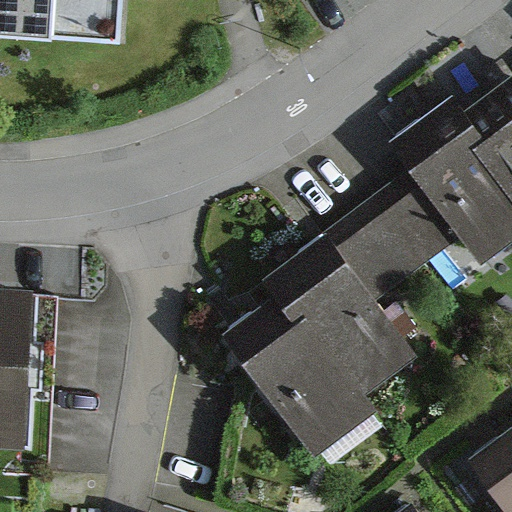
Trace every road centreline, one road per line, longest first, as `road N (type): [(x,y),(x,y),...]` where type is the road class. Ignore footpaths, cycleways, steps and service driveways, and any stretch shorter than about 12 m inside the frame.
road 1 (residential): [(135,178),(283,113),(442,0)]
road 2 (residential): [(135,178),(143,395),(124,511)]
road 3 (residential): [(0,193),(135,178)]
